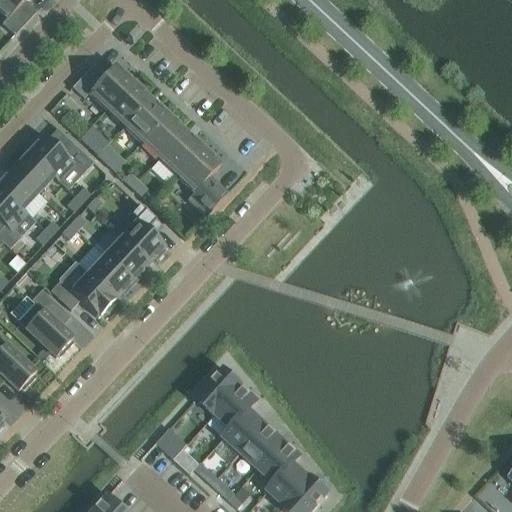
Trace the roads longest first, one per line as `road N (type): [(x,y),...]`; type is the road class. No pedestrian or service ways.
road 1 (residential): [(0,487),(292,166),(279,140),(131,2)]
road 2 (tertiary): [(473,154),(308,0)]
road 3 (residential): [(0,142),(131,2)]
road 4 (residential): [(505,348),(405,511)]
